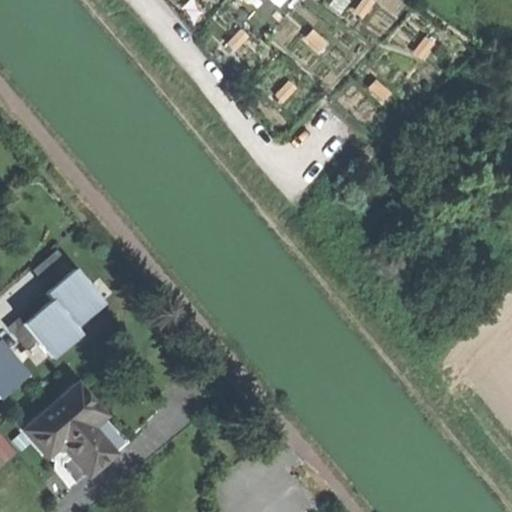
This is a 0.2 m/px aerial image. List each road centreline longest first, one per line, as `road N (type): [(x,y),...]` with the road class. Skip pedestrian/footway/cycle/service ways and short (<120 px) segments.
road 1 (track): [(511,508),(88,0)]
road 2 (track): [(511,454),(286,193)]
road 3 (residential): [(286,193),(120,0)]
road 4 (unknown): [(37,511),(136,439)]
